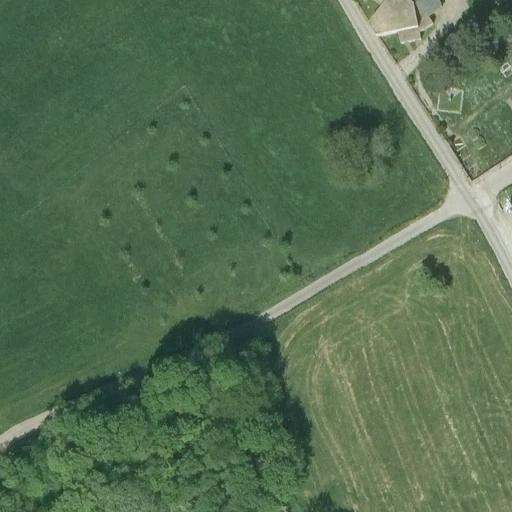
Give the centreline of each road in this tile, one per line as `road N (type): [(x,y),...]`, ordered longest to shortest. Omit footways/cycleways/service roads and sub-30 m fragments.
road 1 (track): [(0,449),(33,423),(221,340),(469,200),(346,0)]
road 2 (residential): [(511,172),(469,200),(511,280)]
